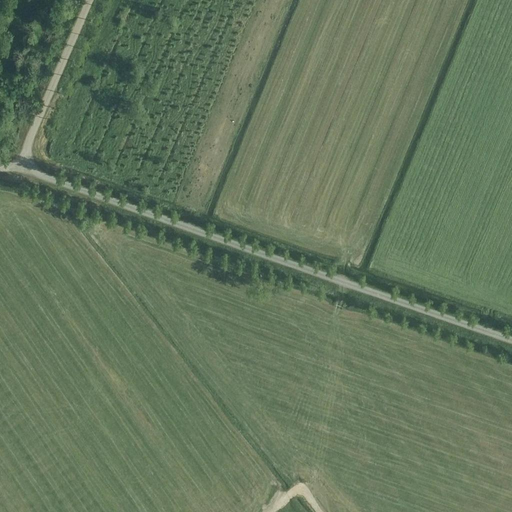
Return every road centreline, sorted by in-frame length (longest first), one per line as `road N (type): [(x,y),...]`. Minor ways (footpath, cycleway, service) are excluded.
road 1 (unclassified): [(511,340),(18,166)]
road 2 (unclassified): [(18,166),(88,0)]
